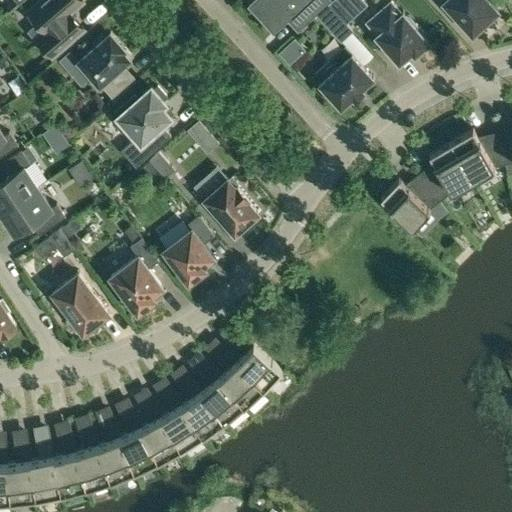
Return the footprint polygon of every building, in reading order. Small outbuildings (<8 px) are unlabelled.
[(39,0),(28,10),(50,35),(41,43),(52,57),(84,29),(74,17),(70,20),(66,15),(83,0),(39,0)] [(329,2),(332,0),(331,0),(254,0),(249,5),(273,32),(288,18),(293,18),(295,16),(304,25),(317,14),(329,2)] [(364,0),(331,0),(332,0),(329,2),(347,22),(367,3),(364,0)] [(402,12),(391,0),(367,20),(378,33),(376,34),(399,61),(412,50),(415,53),(429,41),(418,28),(418,25),(417,23),(411,16),(409,14),(406,14),(403,11),(402,12)] [(444,1),(461,20),(463,19),(473,29),(485,18),(486,20),(498,9),(489,0),(444,0),(444,1)] [(317,14),(341,40),(353,29),(347,22),(329,2),(317,14)] [(80,61),(75,66),(86,79),(92,74),(100,83),(101,83),(112,95),(134,76),(123,63),(130,57),(123,49),(125,48),(111,31),(106,36),(103,33),(94,41),(96,44),(79,59),(80,61)] [(373,77),(375,76),(373,74),(354,53),(352,51),(346,45),(316,72),(322,79),(321,81),(321,80),(319,82),(320,83),(321,83),(330,93),(328,96),(336,105),(338,102),(340,104),(340,105),(341,106),(343,105),(343,104),(353,95),(354,97),(364,88),(362,86),(373,77)] [(164,99),(167,96),(158,85),(154,88),(152,85),(137,98),(134,94),(118,108),(121,112),(118,115),(136,136),(121,149),(136,166),(171,135),(162,124),(172,115),(163,105),(167,102),(164,99)] [(0,128),(0,156),(19,145),(10,131),(4,134),(0,128)] [(505,163),(498,130),(497,130),(498,134),(480,138),(473,128),(452,140),(474,178),(496,166),(495,165),(505,163)] [(511,131),(500,134),(499,130),(498,130),(505,163),(511,161),(511,131)] [(420,171),(441,199),(452,191),(474,178),(452,140),(430,153),(436,164),(423,174),(420,171)] [(0,181),(0,208),(2,210),(38,186),(25,166),(30,162),(21,148),(0,162),(0,164),(8,176),(0,181)] [(150,158),(165,175),(166,176),(175,168),(159,150),(150,158)] [(165,175),(150,158),(141,166),(142,167),(137,171),(152,187),(156,183),(165,175)] [(80,177),(90,170),(83,159),(73,165),(80,177)] [(431,207),(441,199),(420,171),(419,172),(422,175),(408,186),(399,177),(381,196),(413,226),(431,207)] [(228,178),(206,197),(235,231),(241,226),(243,228),(253,219),(252,217),(258,211),(247,199),(249,197),(238,185),(236,187),(228,178)] [(2,210),(16,232),(35,218),(44,231),(66,216),(57,202),(51,206),(38,186),(2,210)] [(202,271),(206,268),(203,264),(214,255),(204,243),(214,235),(199,214),(188,222),(192,227),(164,248),(189,281),(192,279),(194,282),(205,274),(202,271)] [(74,219),(63,227),(69,235),(80,226),(74,219)] [(60,227),(34,246),(42,256),(57,245),(64,255),(75,247),(60,227)] [(149,267),(159,259),(142,236),(131,245),(138,254),(111,275),(115,281),(112,283),(120,293),(123,291),(138,311),(155,298),(152,294),(163,285),(149,267)] [(78,271),(53,291),(63,305),(61,307),(70,319),(72,317),(83,332),(109,312),(78,271)] [(0,332),(2,332),(2,333),(16,324),(7,311),(10,309),(3,297),(0,298),(0,332)] [(246,350),(238,359),(237,359),(264,388),(283,369),(254,342),(245,334),(237,342),(246,350)] [(264,389),(264,388),(237,359),(238,359),(238,358),(229,350),(221,357),(229,366),(221,374),(220,375),(245,405),(263,388),(264,389)] [(244,406),(245,405),(220,375),(221,374),(212,364),(204,372),(212,381),(202,389),(225,421),(244,405),(244,406)] [(224,421),(225,421),(202,389),(195,378),(186,385),(193,395),(183,402),(182,402),(204,435),(224,421)] [(203,436),(204,435),(182,402),(183,402),(183,401),(176,391),(167,397),(173,407),(163,414),(182,449),(203,435),(203,436)] [(163,414),(163,413),(157,403),(147,408),(153,419),(143,425),(142,425),(159,460),(181,448),(181,449),(182,449),(163,414)] [(158,461),(159,460),(142,425),(143,425),(142,424),(137,413),(127,418),(132,429),(122,434),(121,434),(136,471),(158,460),(158,461)] [(135,471),(136,471),(121,434),(122,434),(121,433),(117,422),(106,427),(111,438),(100,442),(99,443),(112,480),(134,470),(135,471)] [(111,480),(112,480),(99,443),(100,442),(99,442),(95,430),(85,434),(89,445),(78,449),(77,449),(87,487),(110,479),(111,480)] [(86,488),(87,487),(77,449),(78,449),(77,448),(74,437),(63,440),(66,451),(55,455),(54,455),(62,493),(86,487),(86,488)] [(44,456),(32,459),(31,459),(37,498),(61,493),(61,494),(62,493),(54,455),(55,455),(55,454),(52,442),(41,444),(44,456)] [(36,498),(37,498),(31,459),(32,459),(32,458),(30,446),(19,448),(21,460),(9,461),(8,461),(11,501),(36,497),(36,498)] [(10,501),(11,501),(8,461),(9,461),(8,449),(0,449),(0,500),(10,500),(10,501)]
